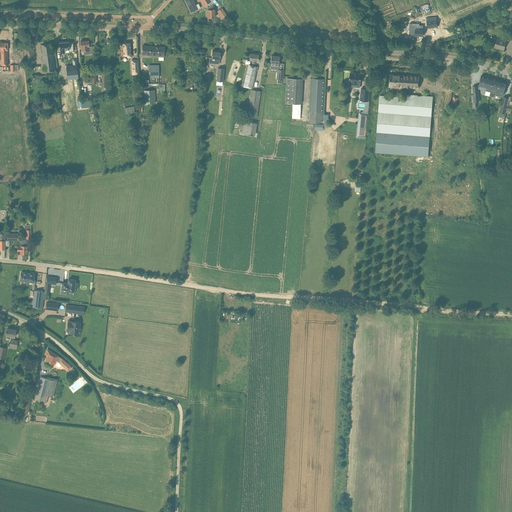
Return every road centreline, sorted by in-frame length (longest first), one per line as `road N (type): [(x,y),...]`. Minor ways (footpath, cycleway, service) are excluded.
road 1 (track): [(511,313),(235,292),(77,268)]
road 2 (tertiary): [(511,72),(445,56),(147,27)]
road 3 (track): [(176,511),(180,401),(91,379),(45,330)]
road 4 (tertiary): [(147,27),(0,27)]
